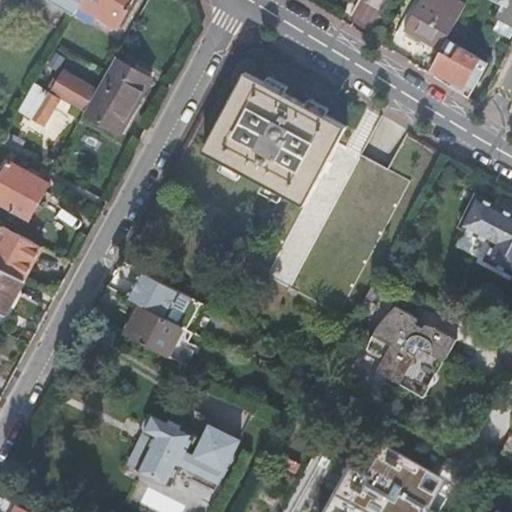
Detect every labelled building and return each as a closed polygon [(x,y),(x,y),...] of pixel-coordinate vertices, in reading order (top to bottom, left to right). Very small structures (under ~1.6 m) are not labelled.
[(14,0),(11,7),(16,10),(22,0),(14,0)] [(80,0),(79,2),(115,24),(125,6),(122,4),(124,0),(80,0)] [(366,0),(365,3),(382,12),(389,0),(366,0)] [(451,38),(471,0),(470,0),(424,0),(409,28),(445,49),(446,47),(451,38)] [(511,0),(505,0),(497,14),(511,22),(511,0)] [(446,47),(445,49),(434,69),(433,71),(454,84),(453,86),(469,94),(484,66),(446,47)] [(115,55),(107,69),(84,110),(119,129),(130,111),(150,75),(115,55)] [(246,71),(201,149),(300,205),(345,126),(246,71)] [(34,81),(19,107),(44,121),(59,96),(34,81)] [(136,114),(130,111),(119,129),(125,133),(136,114)] [(7,130),(2,141),(20,151),(26,141),(7,130)] [(5,160),(0,169),(0,200),(28,216),(46,183),(5,160)] [(511,209),(476,190),(458,222),(491,241),(484,256),(490,259),(511,270),(511,209)] [(0,241),(0,267),(27,283),(45,250),(7,229),(0,241)] [(0,313),(7,318),(27,283),(0,267),(0,313)] [(164,315),(183,325),(198,299),(178,288),(141,269),(127,295),(135,300),(141,303),(164,315)] [(375,274),(352,316),(363,322),(373,304),(377,306),(390,283),(375,274)] [(120,328),(126,331),(141,303),(135,300),(120,328)] [(378,362),(389,375),(405,384),(426,387),(430,379),(433,378),(435,376),(437,374),(437,371),(436,368),(455,334),(431,321),(428,320),(425,321),(423,322),(419,330),(412,325),(415,318),(418,314),(396,301),(389,307),(382,313),(377,320),(372,328),(368,337),(366,345),(382,354),(378,362)] [(126,331),(168,354),(183,325),(164,315),(141,303),(126,331)] [(423,322),(415,318),(412,325),(419,330),(423,322)] [(375,368),(389,375),(378,362),(375,368)] [(422,394),(426,387),(405,384),(422,394)] [(204,496),(237,437),(209,421),(194,448),(185,443),(195,426),(156,404),(149,407),(145,415),(145,422),(154,427),(136,458),(167,475),(178,455),(194,464),(183,484),(204,496)] [(418,511),(422,506),(427,509),(446,476),(384,441),(366,472),(347,461),(318,511),(418,511)] [(275,461),(295,472),(300,463),(280,452),(275,461)]
